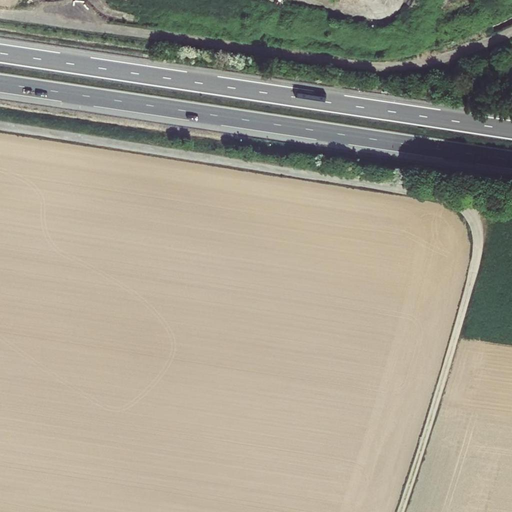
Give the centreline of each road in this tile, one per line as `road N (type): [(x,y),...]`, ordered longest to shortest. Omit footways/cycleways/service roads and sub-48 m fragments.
road 1 (track): [(0,125),(431,193),(466,208),(477,226),(477,253),(400,511)]
road 2 (track): [(511,32),(428,63),(387,66),(0,14)]
road 3 (motorway): [(511,130),(0,53)]
road 4 (motorway): [(0,83),(511,160)]
